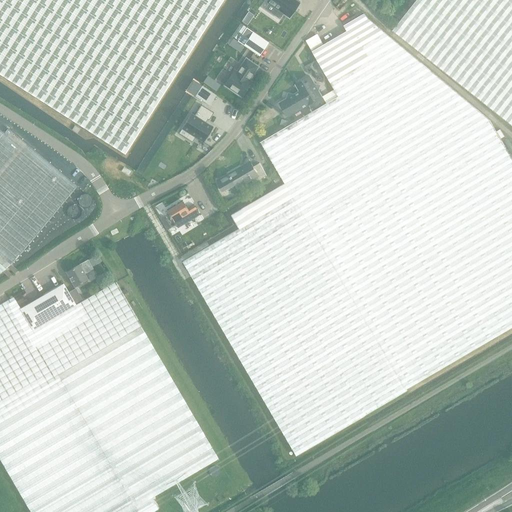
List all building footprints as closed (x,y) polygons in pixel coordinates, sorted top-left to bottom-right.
[(0,0),(0,76),(126,157),(225,0),(0,0)] [(269,0),(268,1),(290,16),(299,2),(296,0),(269,0)] [(511,0),(416,0),(392,32),(511,127),(511,0)] [(347,31),(312,51),(322,68),(385,33),(368,19),(364,15),(344,26),(347,31)] [(240,24),(232,36),(238,40),(246,28),(240,24)] [(237,41),(259,56),(268,43),(246,28),(237,41)] [(239,229),(183,262),(295,455),(295,456),(324,439),(336,432),(407,391),(407,390),(406,389),(511,326),(511,160),(488,120),(385,33),(322,68),(335,90),(329,93),(323,96),(327,104),(288,127),(262,142),(286,183),(231,215),(239,229)] [(233,39),(229,45),(240,53),(244,47),(233,39)] [(224,85),(241,96),(251,82),(248,80),(257,67),(246,59),(237,72),(234,70),(224,85)] [(207,76),(203,83),(216,92),(220,85),(207,76)] [(296,86),(300,93),(301,93),(309,106),(322,99),(319,93),(320,87),(314,85),(310,78),(296,86)] [(195,96),(202,86),(194,81),(187,91),(195,96)] [(201,100),(208,90),(202,86),(195,96),(201,100)] [(288,118),(309,106),(301,93),(300,93),(295,96),(289,95),(288,101),(280,105),(288,118)] [(209,120),(214,113),(201,105),(194,115),(191,114),(191,113),(181,129),(182,129),(189,134),(186,138),(192,142),(195,137),(203,142),(203,143),(213,127),(213,126),(212,127),(205,123),(207,119),(209,120)] [(0,271),(11,264),(77,187),(50,164),(8,129),(4,134),(0,130),(0,271)] [(221,179),(216,181),(222,192),(235,185),(240,192),(249,187),(247,183),(248,183),(251,181),(254,184),(267,177),(260,164),(253,168),(251,164),(239,171),(238,170),(230,174),(230,176),(222,181),(221,179)] [(124,167),(121,171),(128,175),(131,171),(124,167)] [(91,202),(92,200),(92,198),(91,195),(90,194),(89,192),(87,192),(85,191),(83,192),(81,193),(80,194),(79,196),(79,199),(79,201),(81,203),(82,204),(85,205),(87,204),(89,204),(91,202)] [(182,202),(167,211),(178,228),(199,215),(193,205),(187,209),(186,208),(183,202),(182,202)] [(80,215),(82,213),(82,211),(82,208),(80,206),(79,205),(77,204),(74,203),(72,204),(70,205),(68,207),(68,209),(67,212),(68,214),(70,216),(72,217),(74,218),(76,218),(79,217),(80,215)] [(172,227),(165,216),(160,219),(166,230),(172,227)] [(211,219),(205,222),(210,232),(216,229),(211,219)] [(80,264),(65,272),(74,288),(88,280),(85,274),(93,269),(88,260),(80,264)] [(115,282),(82,301),(32,331),(20,309),(12,297),(0,304),(0,459),(30,511),(154,511),(159,509),(152,497),(218,459),(172,381),(115,282)] [(62,284),(20,309),(32,331),(82,301),(75,290),(68,294),(62,284)]
